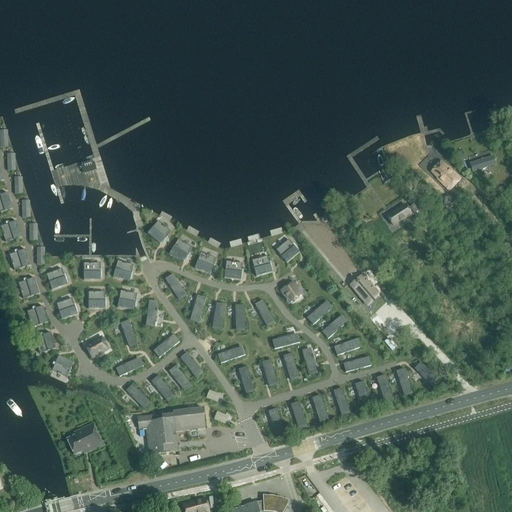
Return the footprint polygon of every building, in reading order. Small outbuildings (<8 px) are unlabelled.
[(454,155),(458,161),(464,157),(461,151),(454,155)] [(488,162),(486,156),(469,161),(471,168),(488,162)] [(94,162),(81,166),(84,175),(96,171),(94,162)] [(438,180),(438,181),(450,193),(463,180),(450,168),(450,169),(443,163),(432,174),(438,180)] [(0,213),(13,209),(8,193),(0,195),(0,213)] [(452,207),(452,199),(444,198),(443,206),(452,207)] [(416,203),(409,208),(416,218),(423,214),(416,203)] [(387,218),(392,226),(411,215),(405,206),(387,218)] [(21,238),(16,222),(1,227),(6,242),(21,238)] [(147,235),(160,245),(171,232),(158,222),(147,235)] [(169,254),(183,263),(192,248),(178,240),(169,254)] [(286,263),(299,253),(288,240),(276,250),(286,263)] [(30,266),(25,250),(9,255),(14,271),(30,266)] [(200,254),(195,269),(210,275),(216,260),(200,254)] [(256,277),(272,273),(268,257),(252,261),(256,277)] [(303,269),(300,271),(306,278),(314,271),(304,258),(298,263),(303,269)] [(133,267),(117,262),(113,278),(129,282),(133,267)] [(240,281),(242,264),(226,262),(224,279),(240,281)] [(84,281),(100,281),(100,264),(84,264),(84,281)] [(52,291),(67,286),(62,270),(46,275),(52,291)] [(185,296),(173,277),(166,282),(178,300),(185,296)] [(39,295),(34,279),(18,284),(23,299),(39,295)] [(282,292),(291,305),(303,297),(294,284),(282,292)] [(354,293),(347,298),(356,310),(361,316),(367,311),(363,306),(374,298),(366,285),(354,293)] [(120,292),(117,309),(134,312),(137,295),(120,292)] [(105,310),(105,293),(88,293),(88,310),(105,310)] [(72,300),(56,305),(61,320),(77,316),(72,300)] [(191,321),(199,323),(205,302),(197,300),(191,321)] [(256,307),(266,327),(274,322),(264,303),(256,307)] [(309,318),(315,325),(331,310),(326,303),(309,318)] [(157,305),(149,304),(146,326),(155,327),(157,305)] [(48,323),(43,307),(27,312),(32,328),(48,323)] [(213,329),(222,330),(225,309),(216,307),(213,329)] [(236,331),(245,331),(244,309),(235,309),(236,331)] [(330,339),(346,324),(341,318),(324,332),(330,339)] [(129,347),(137,344),(129,324),(121,327),(129,347)] [(145,331),(140,334),(147,345),(152,342),(145,331)] [(237,336),(239,341),(236,343),(239,349),(250,344),(245,333),(237,336)] [(361,333),(355,337),(364,348),(369,344),(361,333)] [(50,334),(35,338),(39,354),(55,349),(50,334)] [(277,350),(298,344),(295,335),(274,341),(277,350)] [(172,337),(155,351),(160,358),(178,345),(172,337)] [(208,346),(219,342),(217,337),(206,341),(208,346)] [(103,338),(87,347),(94,359),(110,350),(103,338)] [(357,341),(336,348),(339,356),(360,349),(357,341)] [(220,356),(223,364),(244,357),(241,348),(220,356)] [(302,354),(309,375),(317,373),(311,352),(302,354)] [(67,378),(74,363),(58,356),(52,371),(67,378)] [(195,379),(202,373),(189,356),(182,361),(195,379)] [(292,357),(284,359),(290,381),(299,378),(292,357)] [(369,368),(366,359),(345,365),(348,373),(369,368)] [(122,377),(142,368),(138,360),(118,369),(122,377)] [(262,365),(268,387),(277,384),(271,363),(262,365)] [(437,380),(422,364),(415,371),(431,386),(437,380)] [(170,374),(183,391),(190,386),(177,369),(170,374)] [(245,394),(254,391),(247,370),(239,372),(245,394)] [(403,395),(412,393),(405,372),(397,374),(403,395)] [(392,399),(386,378),(377,381),(384,402),(392,399)] [(166,401),(173,396),(159,379),(152,384),(166,401)] [(364,385),(355,388),(362,408),(371,406),(364,385)] [(134,387),(127,393),(143,409),(149,403),(134,387)] [(209,392),(206,399),(216,403),(218,395),(209,392)] [(341,415),(349,413),(343,392),(334,394),(341,415)] [(321,399),(313,401),(319,422),(328,420),(321,399)] [(291,408),(298,429),(307,426),(300,405),(291,408)] [(204,409),(163,415),(163,416),(139,418),(140,431),(148,430),(151,456),(180,453),(178,437),(177,437),(177,433),(207,429),(204,409)] [(284,433),(278,412),(269,415),(276,436),(284,433)] [(223,424),(226,417),(217,413),(214,420),(223,424)] [(131,423),(124,426),(127,434),(134,431),(131,423)] [(81,434),(68,440),(75,456),(88,450),(89,452),(103,445),(94,425),(79,432),(81,434)] [(257,503),(233,510),(233,511),(290,511),(290,508),(287,506),(289,503),(281,499),(273,497),(264,497),(264,502),(257,503)] [(210,511),(207,499),(184,506),(185,511),(210,511)]
